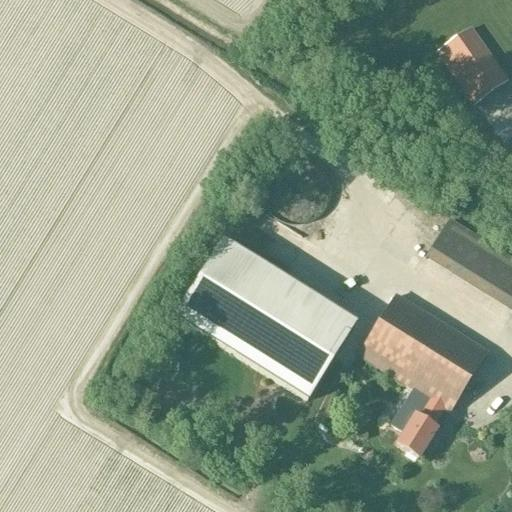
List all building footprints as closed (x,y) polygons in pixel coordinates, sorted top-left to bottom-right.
[(471,107),(505,84),(467,30),(434,53),(471,107)] [(262,182),(260,191),(261,200),(264,209),(269,217),(276,223),(285,227),(294,228),(303,227),(312,223),(319,217),(325,210),(328,201),(329,192),(327,183),(323,174),(316,167),(308,162),(299,160),(290,160),(281,162),(273,167),(266,173),(262,182)] [(511,262),(446,222),(423,260),(510,314),(511,310),(511,262)] [(219,244),(171,320),(304,403),(351,327),(219,244)] [(446,415),(484,355),(393,298),(356,358),(411,393),(389,428),(401,435),(393,448),(415,462),(434,431),(431,429),(441,412),(446,415)]
